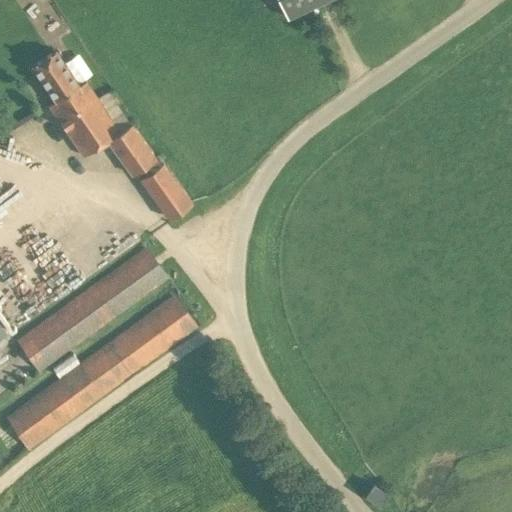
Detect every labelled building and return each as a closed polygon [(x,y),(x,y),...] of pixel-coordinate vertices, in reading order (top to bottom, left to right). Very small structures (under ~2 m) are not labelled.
[(277,0),(287,21),(332,0),(277,0)] [(78,86),(67,68),(56,51),(34,66),(45,83),(56,100),(49,105),(83,156),(108,140),(132,174),(156,157),(132,122),(121,130),(86,81),(78,86)] [(164,161),(139,178),(168,219),(192,201),(164,161)] [(169,276),(146,245),(16,340),(39,370),(169,276)] [(198,326),(175,292),(136,321),(9,415),(15,424),(19,430),(23,436),(31,447),(198,326)] [(374,483),(366,494),(380,505),(388,493),(374,483)]
